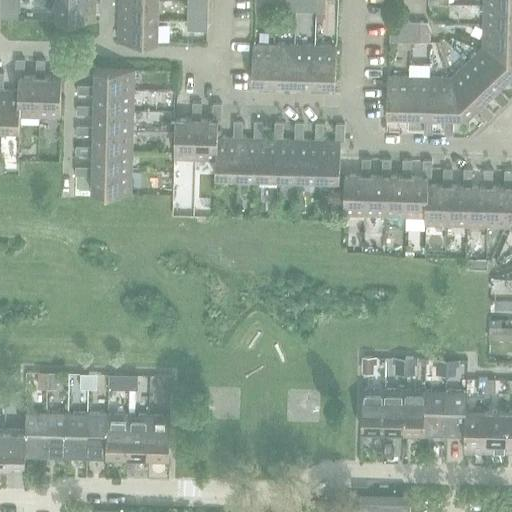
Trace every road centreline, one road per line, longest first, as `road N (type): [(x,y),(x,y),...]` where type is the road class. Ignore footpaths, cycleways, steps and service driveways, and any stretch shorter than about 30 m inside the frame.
road 1 (residential): [(0,498),(39,499),(70,485),(287,492),(330,470),(511,475)]
road 2 (residential): [(511,127),(494,144),(374,142),(350,105)]
road 3 (residential): [(350,105),(247,103),(209,55)]
road 4 (residential): [(72,50),(68,189)]
